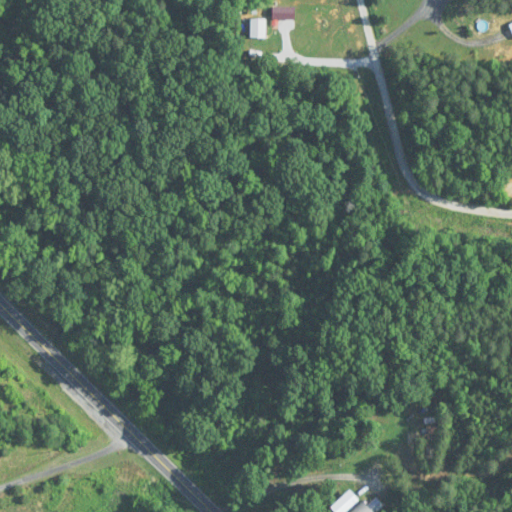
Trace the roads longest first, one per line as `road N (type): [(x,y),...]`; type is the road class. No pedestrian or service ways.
road 1 (secondary): [(211,511),(0,304)]
road 2 (residential): [(511,207),(451,201),(422,182),(358,0)]
